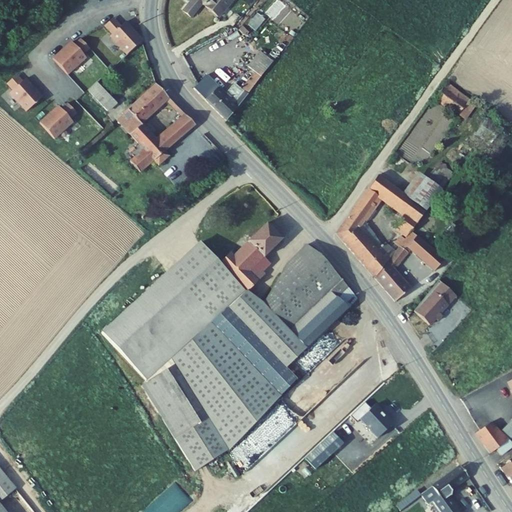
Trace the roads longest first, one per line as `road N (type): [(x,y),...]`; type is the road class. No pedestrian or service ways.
road 1 (tertiary): [(510,511),(370,293),(252,166)]
road 2 (unclassified): [(252,166),(111,279),(0,405)]
road 3 (tertiary): [(252,166),(170,78),(151,0)]
road 4 (residential): [(141,0),(75,28),(33,66),(60,95)]
